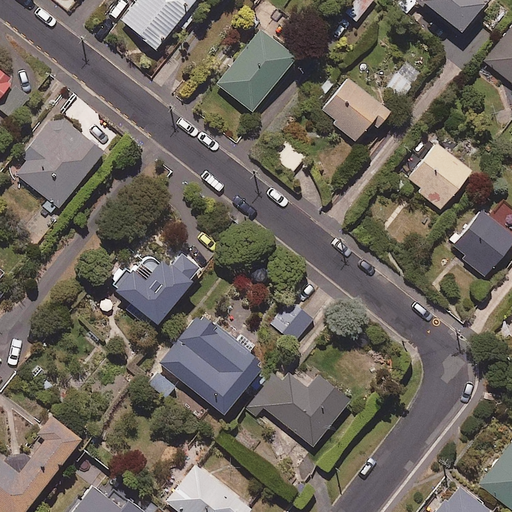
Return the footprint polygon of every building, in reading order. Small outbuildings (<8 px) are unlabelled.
[(200,0),(140,0),(120,25),(155,54),(200,0)] [(378,1),(377,0),(356,0),(345,17),(359,27),(378,1)] [(419,0),(416,4),(461,41),(494,0),(493,0),(419,0)] [(511,29),(485,64),(511,86),(511,29)] [(296,65),(261,35),(217,86),(253,117),(296,65)] [(426,79),(407,63),(395,77),(382,92),(401,108),(426,79)] [(0,102),(14,86),(0,74),(0,102)] [(391,119),(347,82),(319,116),(356,147),(373,127),(379,132),(391,119)] [(104,158),(56,118),(23,159),(27,163),(15,178),(58,214),(104,158)] [(468,162),(430,135),(400,178),(438,205),(468,162)] [(308,158),(291,143),(275,160),(292,175),(308,158)] [(511,207),(504,201),(492,216),(476,204),(445,243),(483,273),(511,235),(511,207)] [(167,259),(145,243),(129,264),(125,260),(108,282),(152,315),(195,260),(177,246),(167,259)] [(313,316),(290,298),(270,324),(293,342),(313,316)] [(262,356),(197,306),(157,358),(221,408),(262,356)] [(304,383),(286,370),(280,378),(274,374),(247,409),(257,416),(263,407),(311,443),(347,394),(314,369),(304,383)] [(174,382),(156,370),(145,385),(163,398),(174,382)] [(15,511),(80,432),(51,408),(33,431),(39,436),(25,453),(15,445),(5,458),(0,454),(0,511),(15,511)] [(511,435),(478,481),(511,505),(511,435)] [(240,511),(247,503),(192,460),(163,498),(182,511),(240,511)] [(113,499),(89,481),(67,510),(68,511),(146,511),(148,510),(121,489),(113,499)] [(491,511),(457,483),(431,511),(491,511)]
